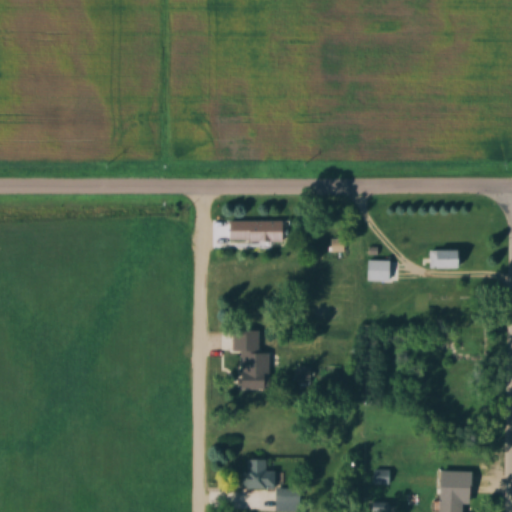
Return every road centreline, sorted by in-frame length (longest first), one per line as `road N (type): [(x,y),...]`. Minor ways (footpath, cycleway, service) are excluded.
road 1 (residential): [(511,188),(0,186)]
road 2 (residential): [(207,511),(207,186)]
